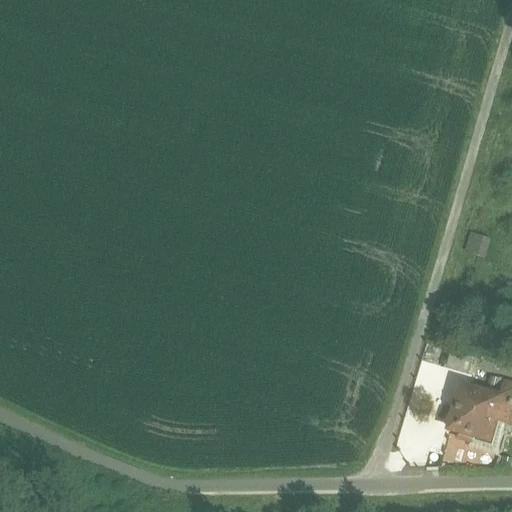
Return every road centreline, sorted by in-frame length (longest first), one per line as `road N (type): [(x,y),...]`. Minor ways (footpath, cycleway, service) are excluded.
road 1 (unclassified): [(511,31),(376,482)]
road 2 (unclassified): [(376,482),(176,486),(43,445),(0,420)]
road 3 (unclassified): [(511,479),(376,482)]
